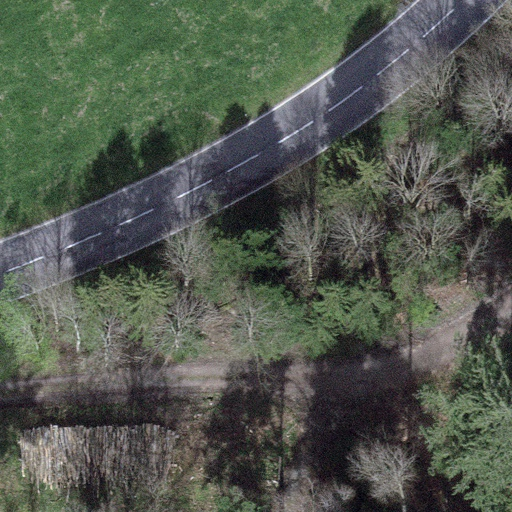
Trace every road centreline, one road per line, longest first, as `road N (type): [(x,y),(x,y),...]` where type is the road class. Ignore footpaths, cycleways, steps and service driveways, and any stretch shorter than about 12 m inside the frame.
road 1 (tertiary): [(448,0),(349,90),(224,170),(0,273)]
road 2 (track): [(0,402),(352,371),(511,301)]
road 3 (track): [(54,511),(86,498),(176,485),(258,510)]
road 4 (track): [(352,371),(291,449),(258,511)]
